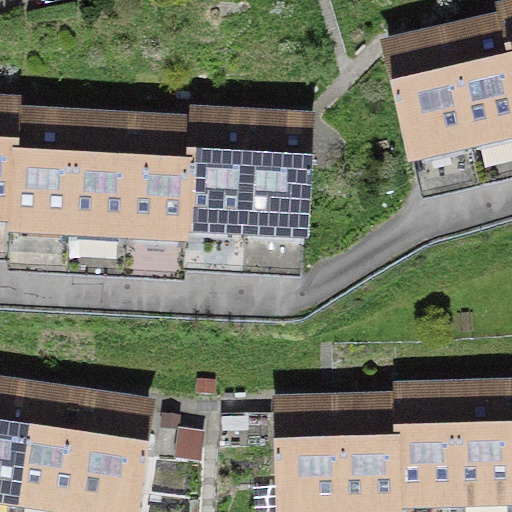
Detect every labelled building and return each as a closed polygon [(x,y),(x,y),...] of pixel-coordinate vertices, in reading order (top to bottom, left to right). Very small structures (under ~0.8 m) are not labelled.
[(501,26),(511,69),(511,12),(499,15),(501,26)] [(445,40),(470,143),(511,133),(511,69),(501,26),(445,40)] [(470,143),(445,40),(388,54),(413,157),(470,143)] [(0,218),(12,219),(18,121),(19,106),(0,104),(0,218)] [(190,130),(186,227),(246,229),(251,121),(191,118),(190,130)] [(18,121),(12,219),(11,227),(70,231),(77,125),(18,121)] [(251,121),(246,229),(304,233),(310,124),(251,121)] [(127,234),(132,127),(77,125),(70,231),(127,234)] [(186,227),(190,130),(132,127),(127,234),(185,237),(186,227)] [(0,500),(18,503),(33,396),(0,391),(0,500)] [(455,395),(458,503),(511,501),(511,431),(511,393),(455,395)] [(395,405),(397,505),(458,503),(455,395),(395,397),(395,405)] [(33,396),(18,503),(74,511),(90,404),(33,396)] [(90,404),(74,511),(79,511),(134,511),(149,413),(90,404)] [(340,407),(342,511),(397,511),(397,505),(395,405),(340,407)] [(342,511),(340,407),(275,409),(277,511),(342,511)]
